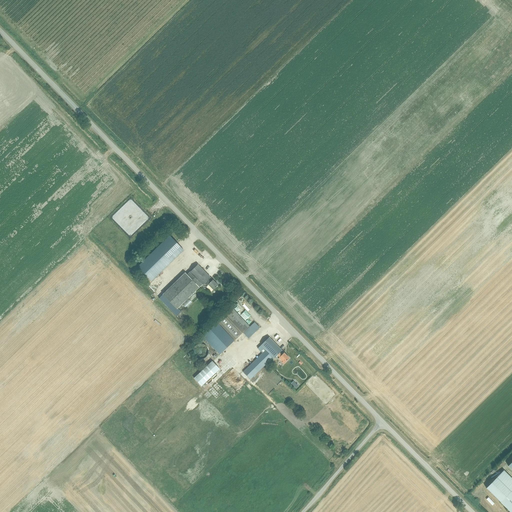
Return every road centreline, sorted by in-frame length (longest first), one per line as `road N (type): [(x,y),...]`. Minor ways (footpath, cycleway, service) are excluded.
road 1 (unclassified): [(381,423),(0,33)]
road 2 (unclassified): [(469,511),(381,423)]
